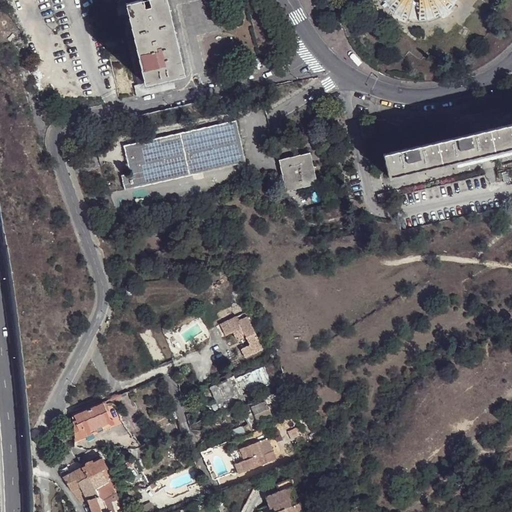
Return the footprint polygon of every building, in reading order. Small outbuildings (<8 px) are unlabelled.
[(138,0),(126,3),(145,84),(184,74),(166,0),(138,0)] [(379,0),(384,6),(391,12),(399,17),(408,20),(417,21),(426,20),(436,17),(443,12),(450,6),(454,0),(379,0)] [(175,79),(136,88),(139,98),(177,89),(175,79)] [(236,121),(123,146),(130,173),(121,175),(124,190),(245,162),(236,121)] [(511,148),(511,123),(492,128),(498,152),(511,148)] [(498,152),(492,128),(438,141),(443,165),(498,152)] [(443,165),(438,141),(383,154),(389,177),(443,165)] [(279,160),(286,191),(317,184),(310,153),(279,160)] [(242,312),(234,316),(236,321),(245,317),(242,312)] [(236,321),(234,316),(217,325),(223,337),(230,334),(234,340),(243,336),(248,344),(239,349),(243,358),(261,349),(245,317),(236,321)] [(172,325),(162,328),(164,334),(174,331),(172,325)] [(242,397),(235,379),(234,376),(210,388),(219,410),(242,398),(242,397)] [(246,416),(252,432),(262,429),(258,418),(274,410),(268,394),(242,406),(246,416)] [(116,410),(112,401),(110,402),(110,401),(78,415),(76,416),(84,433),(95,428),(102,425),(101,423),(107,421),(108,425),(109,426),(112,427),(115,427),(118,425),(119,422),(118,419),(114,411),(116,410)] [(75,414),(71,415),(74,441),(85,436),(84,433),(76,416),(75,414)] [(243,436),(252,432),(246,416),(243,417),(236,419),(243,436)] [(300,426),(290,431),(294,439),(304,435),(300,426)] [(304,435),(294,439),(299,451),(309,446),(307,442),(305,442),(303,437),(304,436),(304,435)] [(243,462),(234,465),(237,474),(265,464),(261,455),(270,452),(266,439),(239,450),(243,462)] [(270,452),(261,455),(265,464),(274,461),(270,452)] [(81,464),(82,467),(101,458),(100,455),(81,464)] [(101,458),(82,467),(94,486),(95,487),(98,495),(96,496),(103,500),(110,497),(110,496),(115,494),(103,469),(106,467),(101,458)] [(64,469),(59,471),(69,490),(79,486),(79,485),(84,493),(94,486),(82,467),(70,472),(69,471),(65,472),(64,469)] [(301,511),(297,503),(295,504),(293,499),(296,498),(288,480),(275,485),(277,492),(264,498),(268,509),(271,507),(272,511),(301,511)] [(79,486),(69,490),(74,498),(84,493),(79,485),(79,486)] [(95,487),(94,486),(84,493),(86,500),(96,496),(98,495),(95,487)] [(103,500),(106,511),(112,511),(113,511),(110,501),(117,499),(115,495),(110,497),(103,500)] [(86,500),(90,511),(106,511),(103,500),(96,496),(86,500)]
